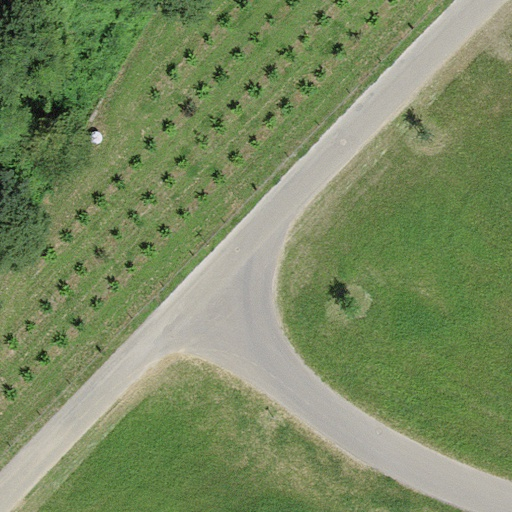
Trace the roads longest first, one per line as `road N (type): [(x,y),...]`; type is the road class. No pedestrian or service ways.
road 1 (track): [(179,314),(480,0)]
road 2 (track): [(511,504),(316,402),(179,314)]
road 3 (track): [(0,497),(179,314)]
